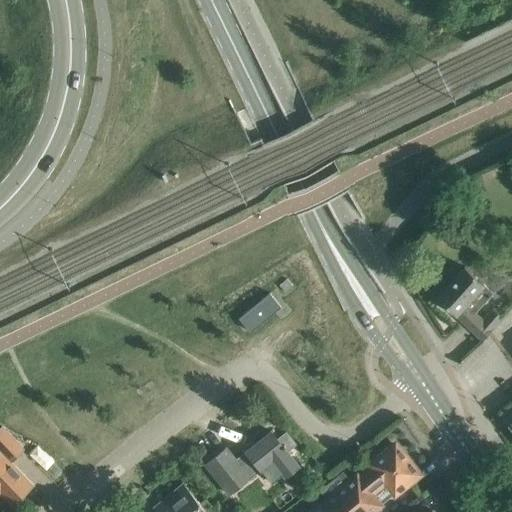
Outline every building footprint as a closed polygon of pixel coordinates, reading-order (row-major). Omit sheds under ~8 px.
[(436,297),(483,340),(503,318),(493,309),(483,320),(475,313),(493,293),(464,266),(436,297)] [(270,293),(239,318),(250,332),(281,306),(270,293)] [(31,485),(9,462),(23,448),(1,425),(0,425),(0,492),(11,504),(31,485)] [(285,476),(299,465),(284,447),(286,446),(284,443),(282,445),(271,431),(235,459),(225,447),(205,463),(229,494),(272,460),(285,476)] [(358,476),(372,494),(386,483),(395,493),(419,474),(395,444),(371,463),(372,465),(358,476)] [(357,475),(356,476),(311,511),(371,511),(381,505),(372,494),(358,476),(357,475)] [(206,511),(200,504),(189,491),(183,483),(153,508),(157,511),(206,511)]
